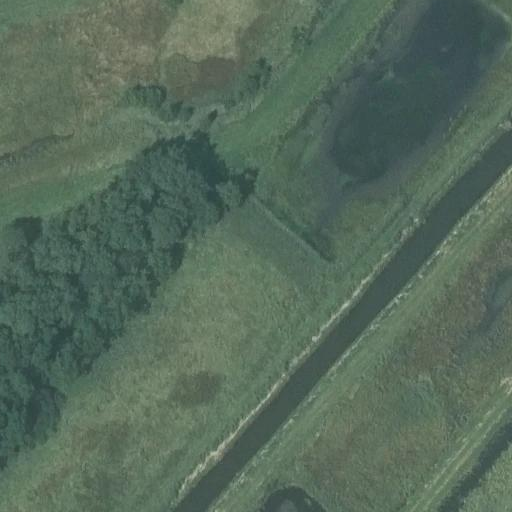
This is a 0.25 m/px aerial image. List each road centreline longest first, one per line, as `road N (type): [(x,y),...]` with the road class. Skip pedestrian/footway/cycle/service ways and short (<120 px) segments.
road 1 (track): [(144,511),(511,96)]
road 2 (track): [(0,216),(133,165),(246,134),(366,0)]
